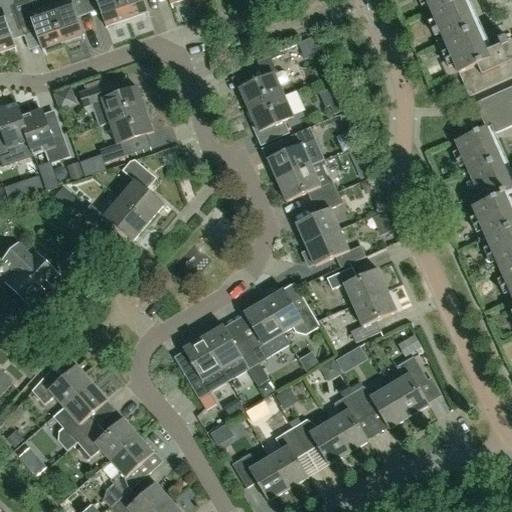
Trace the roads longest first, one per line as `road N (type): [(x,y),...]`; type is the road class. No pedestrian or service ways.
road 1 (residential): [(383,39),(402,83),(404,209),(511,457)]
road 2 (residential): [(230,161),(210,147),(179,59),(156,46),(44,83),(0,82)]
road 3 (residential): [(155,337),(225,295),(259,258),(270,231),(243,166),(230,161)]
road 4 (residential): [(228,511),(177,426),(144,389),(142,358),(155,337)]
road 5 (residential): [(343,511),(426,465),(511,462)]
